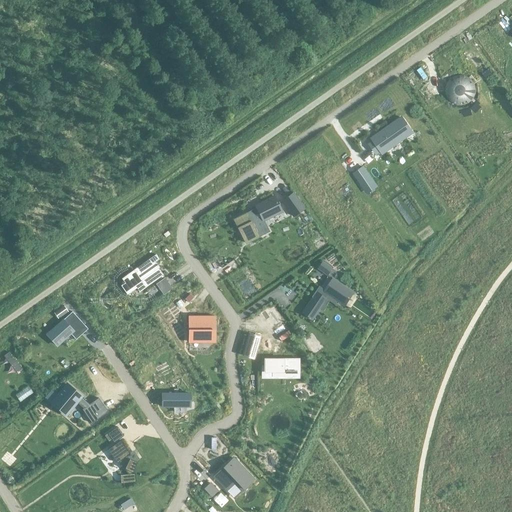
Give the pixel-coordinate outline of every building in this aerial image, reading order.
[(405,81),(411,91),(425,82),(419,72),(405,81)] [(445,90),(445,91),(445,92),(446,93),(446,94),(446,95),(447,96),(447,97),(447,98),(448,98),(448,99),(449,100),(449,101),(450,101),(450,102),(451,102),(452,103),(453,103),(454,104),(455,104),(456,105),(457,105),(458,105),(459,105),(460,106),(461,106),(462,105),(463,105),(464,105),(465,105),(466,105),(467,104),(468,104),(469,103),(470,102),(471,102),(471,101),(472,101),(472,100),(473,100),(473,99),(473,98),(474,98),(474,97),(475,96),(475,95),(475,94),(476,93),(476,92),(476,91),(476,90),(476,89),(476,88),(476,87),(475,86),(475,85),(475,84),(474,83),(473,82),(473,81),(472,80),(471,79),(470,78),(469,78),(469,77),(468,77),(467,77),(467,76),(466,76),(465,76),(464,75),(463,75),(462,75),(461,75),(460,75),(459,75),(458,75),(457,75),(456,76),(455,76),(454,76),(454,77),(453,77),(452,78),(451,78),(450,79),(449,80),(449,81),(448,81),(448,82),(447,83),(447,84),(446,85),(446,86),(446,87),(446,88),(445,89),(445,90)] [(372,139),(383,153),(412,132),(402,118),(372,139)] [(364,166),(354,173),(368,193),(378,186),(364,166)] [(293,193),(282,201),(295,218),(305,210),(293,193)] [(251,211),(234,220),(245,243),(268,231),(262,218),(280,209),(274,197),(255,206),(257,210),(252,213),(251,211)] [(121,286),(127,294),(137,287),(139,291),(163,275),(159,268),(159,267),(156,262),(160,259),(157,255),(122,279),(123,281),(121,282),(123,284),(121,286)] [(322,261),(317,268),(327,276),(332,268),(322,261)] [(165,278),(157,284),(164,294),(172,288),(165,278)] [(302,313),(312,319),(329,294),(345,305),(354,293),(333,279),(325,291),(320,287),(302,313)] [(190,294),(185,299),(189,302),(194,297),(190,294)] [(64,306),(53,314),(58,320),(68,313),(64,306)] [(72,312),(50,332),(60,343),(70,334),(76,339),(88,329),(72,312)] [(214,316),(189,316),(189,341),(214,341),(214,316)] [(320,342),(313,333),(304,340),(311,349),(320,342)] [(260,338),(248,335),(243,355),(254,358),(260,338)] [(9,352),(4,356),(17,372),(22,369),(9,352)] [(299,359),(265,359),(265,372),(272,372),(272,377),(291,377),(291,374),(299,374),(299,359)] [(67,384),(55,398),(70,411),(76,402),(83,408),(82,409),(92,423),(108,412),(99,398),(89,404),(81,397),(82,396),(67,384)] [(189,393),(163,393),(163,406),(189,406),(189,393)] [(118,427),(108,434),(114,443),(124,436),(118,427)] [(121,440),(108,449),(108,450),(110,449),(118,461),(117,462),(117,463),(120,461),(125,468),(125,469),(129,474),(122,475),(123,475),(123,482),(123,483),(136,482),(135,474),(132,474),(132,472),(137,462),(129,459),(127,456),(130,454),(121,440)] [(224,467),(214,477),(226,490),(234,483),(241,491),(254,479),(234,458),(228,464),(228,465),(225,468),(224,467)] [(218,491),(210,483),(204,489),(212,497),(218,491)]
